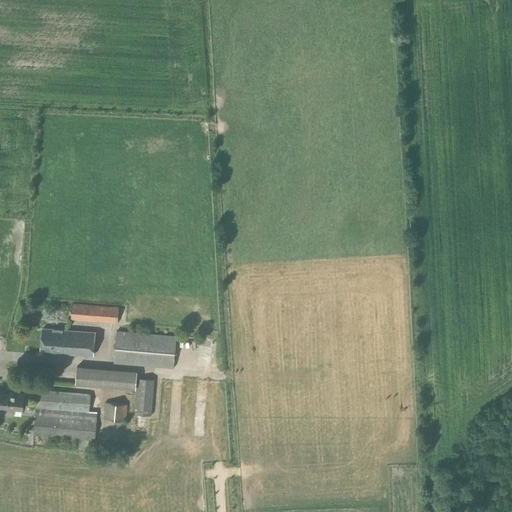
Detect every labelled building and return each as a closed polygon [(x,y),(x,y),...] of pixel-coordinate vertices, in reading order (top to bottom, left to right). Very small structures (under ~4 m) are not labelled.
[(121,312),(86,310),(86,315),(73,315),(73,324),(120,326),(121,312)] [(95,331),(42,327),(41,351),(93,355),(95,331)] [(137,370),(77,365),(75,383),(136,388),(137,370)] [(154,378),(138,377),(135,414),(152,415),(154,378)] [(97,411),(96,411),(90,411),(90,399),(90,393),(37,388),(33,434),(95,439),(97,411)] [(15,413),(16,409),(22,409),(24,394),(15,393),(15,395),(1,394),(1,401),(0,400),(0,409),(5,410),(5,412),(6,415),(8,416),(12,416),(14,415),(15,413)] [(126,420),(128,404),(105,402),(103,417),(126,420)]
